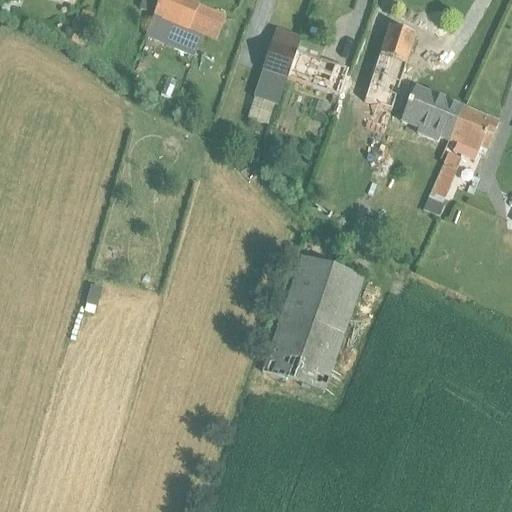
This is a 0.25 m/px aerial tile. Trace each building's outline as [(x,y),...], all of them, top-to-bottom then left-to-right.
[(143,0),(139,10),(152,15),(158,0),(143,0)] [(159,0),(145,38),(194,59),(202,37),(216,44),(227,19),(181,0),(159,0)] [(394,17),(364,103),(368,104),(365,114),(383,120),(386,111),(392,113),(416,37),(414,36),(418,25),(394,17)] [(312,22),(306,40),(322,45),(328,28),(312,22)] [(273,104),(272,106),(278,108),(288,78),(301,42),(302,39),(277,30),(254,100),(258,101),(258,99),(273,104)] [(301,42),(288,78),(340,96),(348,71),(320,61),(323,50),(301,42)] [(102,56),(99,63),(125,73),(137,47),(130,44),(124,58),(119,56),(116,62),(102,56)] [(449,143),(463,109),(427,95),(408,144),(436,155),(442,140),(449,143)] [(258,99),(258,101),(251,121),(265,126),(272,106),(273,104),(258,99)] [(463,109),(449,143),(456,146),(453,154),(474,163),(481,148),(488,151),(499,124),(463,109)] [(448,156),(422,212),(439,220),(444,208),(442,207),(461,161),(448,156)] [(301,259),(261,374),(323,396),(364,281),(301,259)]
